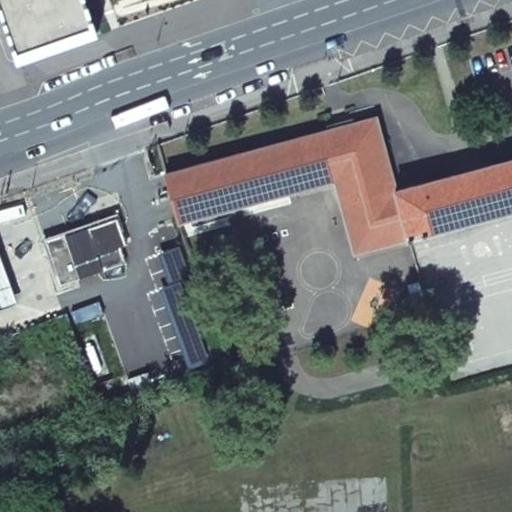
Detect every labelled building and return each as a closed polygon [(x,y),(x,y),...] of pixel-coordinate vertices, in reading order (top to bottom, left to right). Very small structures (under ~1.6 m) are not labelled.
[(0,0),(0,10),(18,61),(97,34),(85,0),(0,0)] [(165,175),(179,223),(336,181),(355,254),(410,240),(511,212),(511,158),(395,190),(376,118),(165,175)] [(56,271),(61,286),(82,279),(133,262),(118,215),(71,231),(45,240),(56,271)] [(180,247),(159,255),(170,283),(180,279),(191,275),(180,247)] [(0,305),(16,300),(0,255),(0,305)] [(170,283),(159,287),(189,367),(210,359),(180,279),(170,283)] [(145,373),(125,380),(129,392),(150,385),(145,373)]
